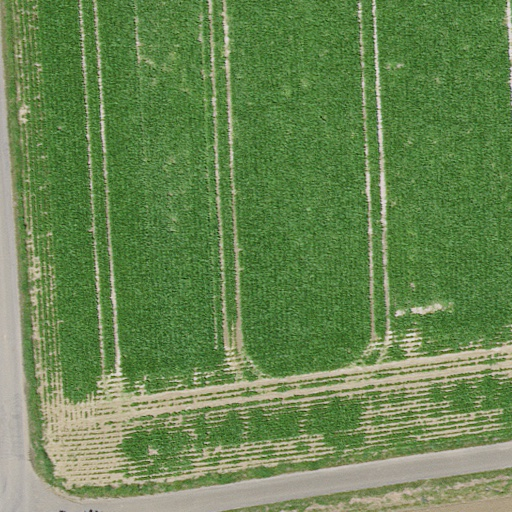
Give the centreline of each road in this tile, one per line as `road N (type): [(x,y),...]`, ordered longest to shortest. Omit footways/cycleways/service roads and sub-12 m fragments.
road 1 (track): [(7,0),(19,511)]
road 2 (track): [(157,511),(511,452)]
